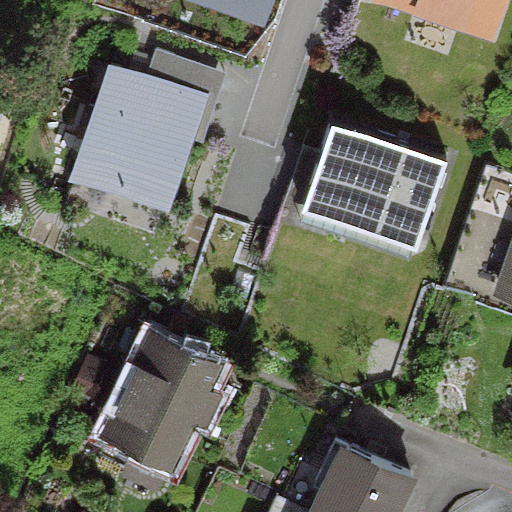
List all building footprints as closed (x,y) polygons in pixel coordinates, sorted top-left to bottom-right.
[(492,0),(411,0),(484,24),(492,0)] [(200,94),(108,65),(73,172),(165,201),(200,94)] [(436,154),(331,121),(305,203),(410,235),(436,154)] [(511,245),(496,291),(511,296),(511,245)] [(207,362),(148,333),(102,430),(160,458),(207,362)] [(313,511),(385,511),(404,471),(330,436),(309,481),(319,486),(309,510),(313,511)]
